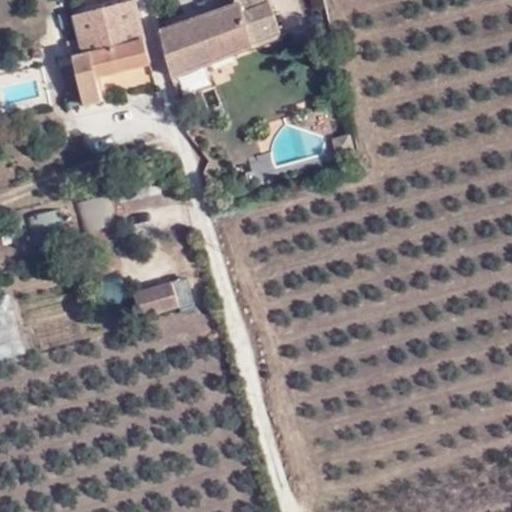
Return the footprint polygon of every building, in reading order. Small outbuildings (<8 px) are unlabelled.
[(238,0),(241,6),(160,31),(176,85),(284,36),(272,0),(238,0)] [(162,92),(138,3),(74,16),(82,54),(74,55),(86,108),(162,92)] [(111,195),(78,205),(86,239),(123,228),(111,195)] [(60,206),(25,218),(38,257),(72,246),(60,206)] [(0,244),(13,241),(9,229),(0,231),(0,244)] [(121,269),(92,276),(99,303),(128,296),(121,269)] [(174,278),(181,307),(192,305),(185,275),(174,278)] [(181,306),(174,282),(135,293),(143,318),(181,306)] [(41,325),(43,346),(70,343),(68,322),(41,325)]
